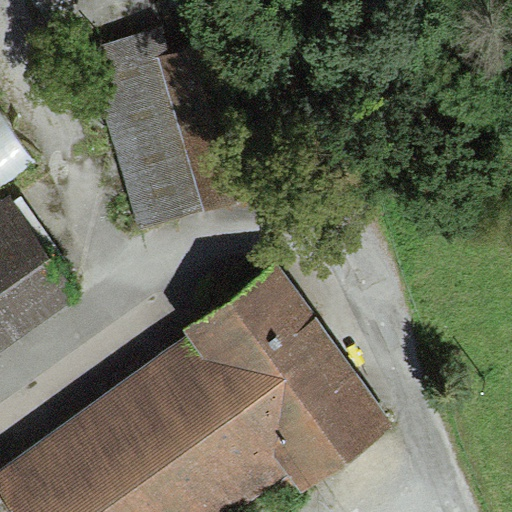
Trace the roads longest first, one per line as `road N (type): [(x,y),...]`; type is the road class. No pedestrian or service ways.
road 1 (track): [(0,396),(139,297),(268,233),(340,227)]
road 2 (track): [(139,297),(104,243),(13,0)]
